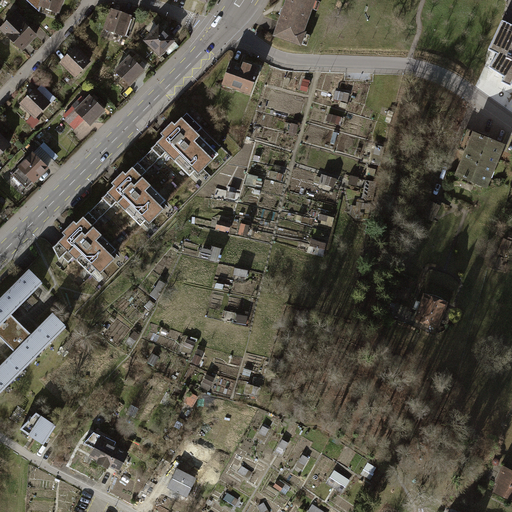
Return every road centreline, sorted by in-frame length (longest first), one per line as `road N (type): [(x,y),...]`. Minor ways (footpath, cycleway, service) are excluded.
road 1 (track): [(321,61),(236,401)]
road 2 (tertiary): [(222,30),(0,254)]
road 3 (residential): [(222,30),(280,58),(438,72),(511,121)]
road 4 (residential): [(0,95),(89,0)]
